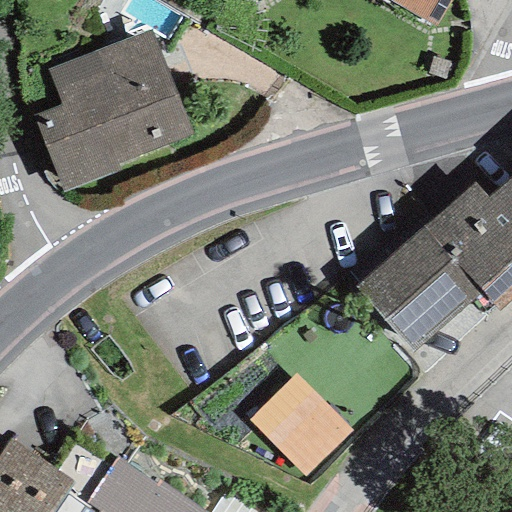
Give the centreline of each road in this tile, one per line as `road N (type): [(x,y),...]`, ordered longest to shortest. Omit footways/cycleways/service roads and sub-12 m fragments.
road 1 (residential): [(64,268),(170,205),(233,181),(511,101)]
road 2 (residential): [(2,0),(2,91),(20,189),(64,268)]
road 3 (residential): [(511,325),(389,444),(341,511)]
